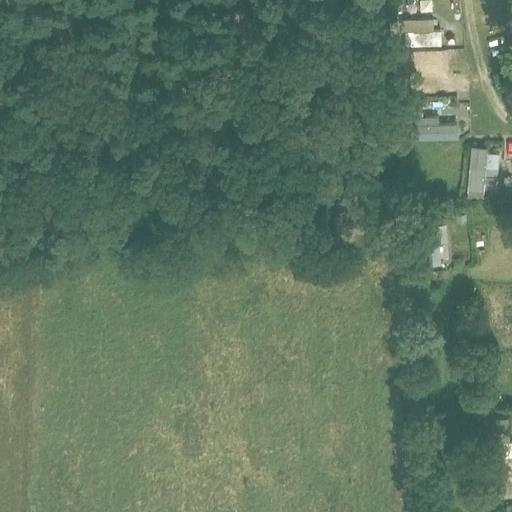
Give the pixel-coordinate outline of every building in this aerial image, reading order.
[(410,48),(445,49),(445,29),(410,29),(410,48)] [(444,94),(443,77),(410,78),(411,96),(444,94)] [(427,138),(457,139),(458,119),(428,118),(427,138)] [(496,187),(496,152),(476,151),(476,187),(496,187)] [(445,266),(444,246),(455,246),(455,237),(441,238),(441,222),(428,223),(430,266),(445,266)] [(511,346),(511,327),(497,327),(497,347),(511,346)]
